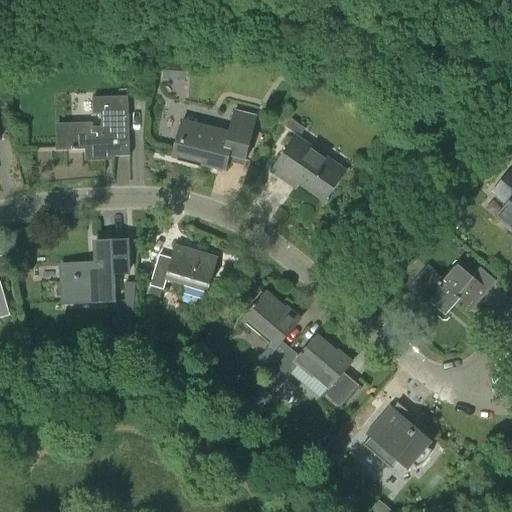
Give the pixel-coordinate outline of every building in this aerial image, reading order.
[(132,65),(132,78),(144,78),(143,65),(132,65)] [(113,157),(129,157),(128,96),(92,97),(93,114),(103,114),(103,126),(60,127),(61,148),(73,148),(74,151),(87,150),(87,158),(105,158),(105,155),(113,154),(113,157)] [(229,156),(245,161),(256,117),(234,111),(229,134),(181,122),(172,158),(225,171),(229,156)] [(291,119),(285,128),(299,138),(305,129),(291,119)] [(285,182),(289,176),(324,201),(345,172),(295,137),(271,172),(285,182)] [(511,231),(511,169),(491,194),(506,206),(496,218),(511,231)] [(97,298),(98,303),(115,302),(114,274),(128,274),(127,242),(95,243),(96,265),(61,266),(62,299),(97,298)] [(185,250),(185,248),(176,246),(177,245),(175,245),(171,260),(159,256),(149,287),(164,291),(167,282),(207,294),(218,258),(192,251),(192,252),(185,250)] [(471,310),(487,290),(457,264),(443,280),(427,267),(410,287),(445,316),(459,300),(471,310)] [(0,318),(10,316),(0,283),(0,318)] [(273,369),(275,370),(291,351),(281,342),(300,320),(266,291),(263,294),(261,292),(252,303),(255,305),(252,308),(253,309),(243,320),(272,344),(255,364),(268,375),(273,369)] [(17,341),(21,341),(24,338),(23,334),(20,331),(16,332),(13,335),(14,339),(17,341)] [(299,358),(291,351),(275,370),(286,379),(299,364),(329,389),(325,393),(341,407),(359,386),(342,373),(351,363),(350,362),(348,364),(337,354),(338,352),(338,351),(336,353),(317,336),(299,358)] [(242,383),(237,383),(230,392),(240,401),(250,390),(242,383)] [(254,397),(243,409),(253,418),(264,405),(254,397)] [(418,467),(421,465),(423,463),(426,461),(427,460),(428,458),(429,456),(431,450),(430,450),(429,450),(427,448),(432,442),(404,418),(407,414),(409,416),(410,415),(397,403),(393,408),(390,406),(365,435),(381,449),(375,456),(390,469),(397,462),(407,471),(412,465),(415,468),(414,468),(415,469),(417,468),(418,467)] [(379,502),(372,511),(373,511),(390,511),(391,511),(379,502)]
